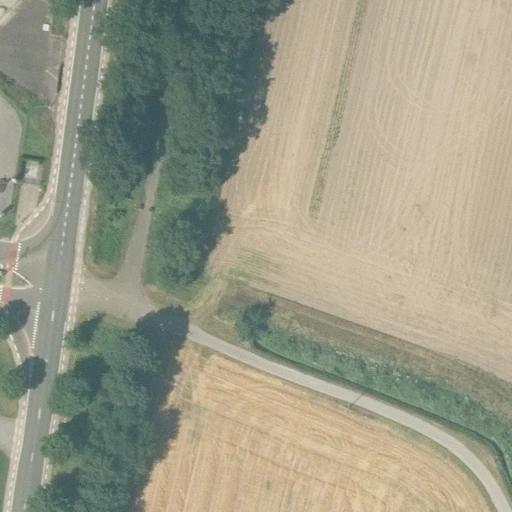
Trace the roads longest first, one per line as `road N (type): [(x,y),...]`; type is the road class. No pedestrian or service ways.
road 1 (unclassified): [(121,302),(466,460),(501,511)]
road 2 (secondary): [(94,0),(58,267)]
road 3 (secondary): [(53,307),(25,511)]
